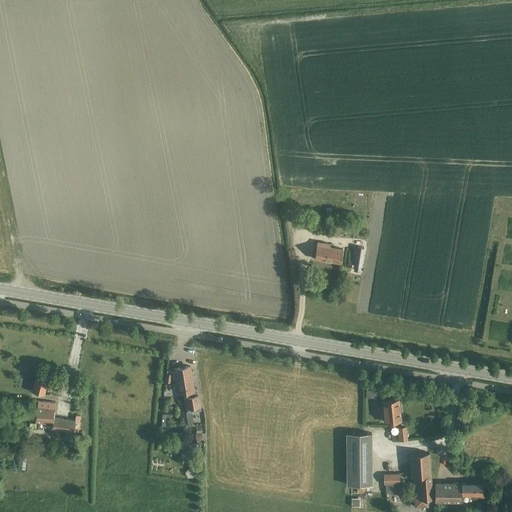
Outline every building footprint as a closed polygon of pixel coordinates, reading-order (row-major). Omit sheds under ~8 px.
[(340,263),(343,249),(329,247),(330,243),(317,241),(314,258),(340,263)] [(358,246),(354,266),(360,267),(364,248),(358,246)] [(190,366),(174,368),(178,392),(188,390),(189,396),(185,397),(187,412),(201,410),(198,395),(197,388),(194,389),(190,366)] [(32,391),(44,394),(47,378),(35,375),(32,391)] [(384,422),(401,420),(398,399),(381,401),(384,422)] [(77,431),(79,415),(75,414),(74,420),(53,417),(54,407),(54,402),(38,400),(37,405),(35,421),(51,423),(51,428),(77,431)] [(400,446),(410,445),(409,427),(399,428),(400,446)] [(371,433),(346,433),(347,484),(372,484),(371,433)] [(411,476),(412,476),(415,504),(428,503),(427,498),(432,498),(429,452),(410,454),(411,476)] [(384,484),(399,484),(399,474),(384,474),(384,484)] [(435,482),(435,501),(461,501),(461,493),(482,494),(482,482),(435,482)]
